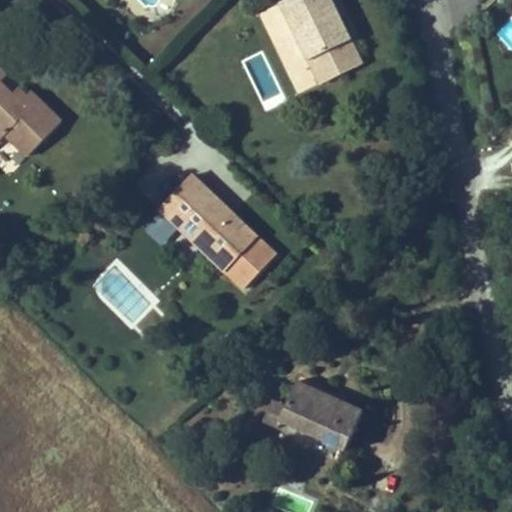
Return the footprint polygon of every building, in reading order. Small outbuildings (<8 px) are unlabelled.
[(350,0),(300,0),(330,59),(371,39),(350,0)] [(371,39),(330,59),(342,82),(382,61),(371,39)] [(79,137),(48,108),(38,118),(16,98),(22,92),(2,74),(0,76),(0,144),(16,160),(22,153),(44,174),(79,137)] [(16,160),(0,144),(0,161),(8,168),(16,160)] [(298,266),(212,186),(180,220),(267,300),(298,266)] [(388,411),(322,386),(312,412),(306,428),(372,453),(388,411)] [(306,428),(312,412),(297,405),(288,430),(303,436),(306,428)]
